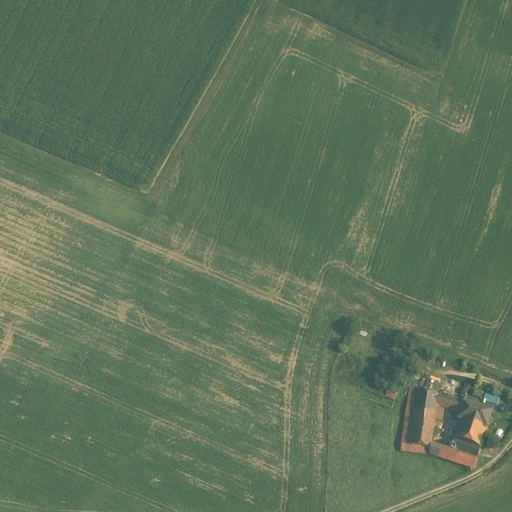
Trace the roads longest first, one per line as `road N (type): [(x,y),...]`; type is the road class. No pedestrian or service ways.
road 1 (track): [(44,394),(265,0)]
road 2 (track): [(392,511),(475,477),(511,444)]
